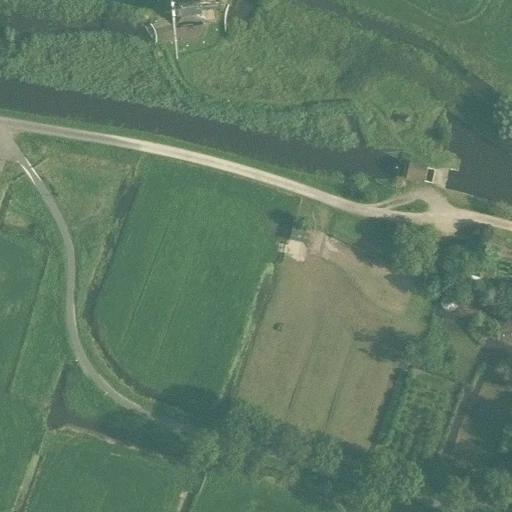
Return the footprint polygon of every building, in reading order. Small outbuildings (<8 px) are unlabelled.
[(174,0),(177,25),(205,21),(202,0),(174,0)] [(425,183),(428,168),(410,164),(407,179),(425,183)] [(308,244),(312,228),(294,225),(291,241),(308,244)] [(452,281),(450,289),(464,293),(466,285),(452,281)] [(441,304),(441,305),(441,306),(441,307),(442,308),(442,309),(443,309),(443,310),(444,310),(444,311),(445,311),(446,311),(446,312),(447,312),(448,312),(449,312),(450,312),(451,312),(452,312),(452,311),(453,311),(454,311),(454,310),(455,310),(455,309),(456,309),(456,308),(456,307),(457,307),(457,306),(457,305),(457,304),(457,303),(457,302),(456,301),(456,300),(455,299),(454,298),(453,298),(453,297),(452,297),(451,296),(450,296),(449,296),(448,296),(447,296),(446,297),(445,297),(444,297),(444,298),(443,299),(442,299),(442,300),(442,301),(441,301),(441,302),(441,303),(441,304)]
